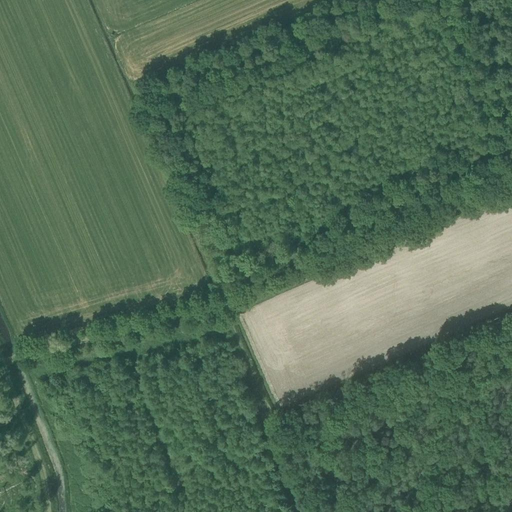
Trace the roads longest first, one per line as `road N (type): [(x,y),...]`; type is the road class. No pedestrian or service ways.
road 1 (track): [(2,359),(224,308),(511,187)]
road 2 (track): [(54,511),(51,477),(2,359)]
